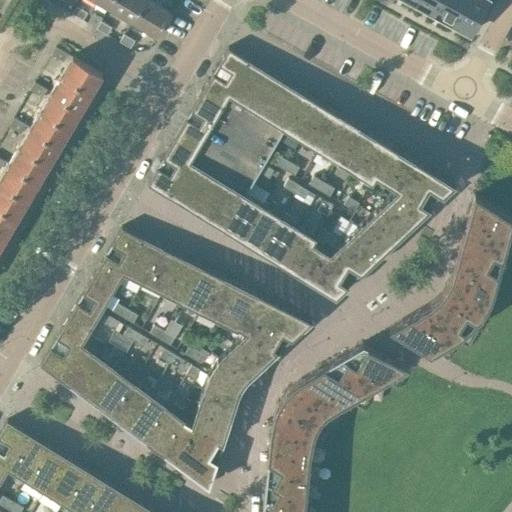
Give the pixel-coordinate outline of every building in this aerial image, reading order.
[(111,0),(108,6),(132,20),(144,0),(111,0)] [(144,0),(132,20),(157,35),(171,12),(150,0),(144,0)] [(415,0),(415,2),(433,11),(439,0),(415,0)] [(439,0),(433,11),(451,21),(462,0),(439,0)] [(462,0),(451,21),(470,31),(486,0),(462,0)] [(72,12),(83,18),(87,11),(76,5),(72,12)] [(96,27),(107,33),(111,26),(100,20),(96,27)] [(120,40),(130,46),(134,39),(124,33),(120,40)] [(51,53),(63,60),(68,52),(56,45),(51,53)] [(228,45),(201,91),(223,103),(250,58),(228,45)] [(50,90),(80,108),(102,72),(72,54),(50,90)] [(168,195),(224,228),(245,191),(246,192),(259,170),(263,162),(284,127),(283,127),(305,91),(250,58),(223,103),(209,126),(188,114),(180,126),(202,139),(195,149),(168,195)] [(30,88),(42,96),(47,88),(35,80),(30,88)] [(29,126),(59,144),(80,108),(50,90),(29,126)] [(201,91),(188,114),(209,126),(223,103),(201,91)] [(283,127),(284,127),(301,138),(323,102),(305,91),(283,127)] [(323,102),(301,138),(319,148),(340,112),(323,102)] [(336,159),(358,122),(340,112),(319,148),(336,159)] [(8,124),(20,132),(25,124),(13,117),(8,124)] [(354,169),(375,133),(358,122),(336,159),(354,169)] [(8,162),(38,180),(59,144),(29,126),(8,162)] [(174,137),(195,149),(202,139),(180,126),(174,137)] [(371,179),(375,173),(393,143),(375,133),(354,169),(371,179)] [(147,182),(168,195),(195,149),(174,137),(147,182)] [(397,186),(429,205),(455,180),(393,143),(375,173),(397,186)] [(274,161),(284,167),(288,159),(278,153),(274,161)] [(284,167),(294,173),(299,166),(288,159),(284,167)] [(0,175),(0,205),(17,216),(38,180),(8,162),(0,175)] [(263,162),(259,170),(269,176),(273,168),(263,162)] [(309,182),(319,188),(323,180),(313,174),(309,182)] [(288,177),(283,185),(294,191),(298,183),(288,177)] [(319,188),(329,194),(334,186),(323,180),(319,188)] [(298,183),(294,191),(304,197),(308,189),(298,183)] [(384,199),(416,218),(429,205),(397,186),(384,199)] [(224,228),(242,238),(263,202),(246,192),(245,191),(224,228)] [(511,213),(475,192),(469,214),(507,237),(511,219),(511,213)] [(344,203),(354,209),(359,201),(348,195),(344,203)] [(323,198),(318,205),(329,212),(333,204),(323,198)] [(370,211),(402,230),(416,218),(384,199),(370,211)] [(242,238),(259,248),(281,212),(263,202),(242,238)] [(0,243),(17,216),(0,205),(0,243)] [(356,224),(389,243),(402,230),(370,211),(356,224)] [(259,248),(277,259),(298,223),(281,212),(259,248)] [(469,214),(464,232),(502,255),(507,237),(469,214)] [(277,259),(294,269),(316,233),(298,223),(277,259)] [(343,237),(375,256),(389,243),(356,224),(343,237)] [(122,225),(94,271),(116,284),(123,272),(144,236),(122,225)] [(411,313),(451,337),(464,329),(482,310),(493,290),(502,255),(464,232),(453,272),(451,277),(448,282),(446,286),(443,290),(439,294),(436,298),(431,301),(427,304),(423,307),(411,313)] [(294,269),(335,294),(362,269),(329,250),(330,250),(313,239),(316,233),(294,269)] [(164,245),(144,236),(123,272),(142,281),(164,245)] [(329,250),(362,269),(375,256),(343,237),(330,250),(329,250)] [(183,254),(164,245),(142,281),(162,291),(183,254)] [(203,264),(183,254),(162,291),(181,300),(203,264)] [(221,273),(203,264),(181,300),(200,309),(221,273)] [(94,271),(67,317),(89,330),(116,284),(94,271)] [(218,318),(240,282),(221,273),(200,309),(218,318)] [(237,325),(258,290),(240,282),(218,318),(237,327),(238,325),(237,325)] [(245,329),(278,348),(311,316),(258,290),(237,325),(238,325),(245,329)] [(112,309),(122,315),(127,307),(116,301),(112,309)] [(122,315),(133,321),(137,313),(127,307),(122,315)] [(389,326),(430,350),(451,337),(411,313),(389,326)] [(109,314),(104,322),(115,328),(119,320),(109,314)] [(40,363),(60,377),(81,341),(82,341),(89,330),(67,317),(40,363)] [(149,331),(159,337),(164,329),(154,323),(149,331)] [(127,325),(123,333),(133,339),(138,331),(127,325)] [(159,337),(170,343),(174,335),(164,329),(159,337)] [(232,342),(264,361),(278,348),(245,329),(232,342)] [(138,331),(133,339),(143,345),(148,337),(138,331)] [(60,377),(78,390),(99,354),(82,341),(81,341),(60,377)] [(363,341),(341,354),(382,378),(408,363),(363,341)] [(221,352),(219,354),(251,374),(264,361),(232,342),(221,352)] [(184,352),(194,358),(199,349),(189,343),(184,352)] [(164,346),(159,354),(169,360),(174,352),(164,346)] [(199,350),(194,358),(200,361),(209,351),(201,346),(199,350)] [(174,352),(169,360),(179,367),(184,359),(174,352)] [(78,390),(95,402),(117,366),(99,354),(78,390)] [(208,370),(240,388),(241,385),(243,382),(246,379),(249,376),(251,374),(219,354),(218,355),(210,367),(208,370)] [(341,354),(323,365),(364,389),(382,378),(341,354)] [(191,363),(185,373),(195,378),(199,367),(191,363)] [(323,365),(305,375),(346,399),(364,389),(323,365)] [(95,402),(113,415),(134,379),(117,366),(95,402)] [(202,387),(234,405),(238,394),(239,390),(240,388),(208,370),(207,373),(202,387)] [(293,383),(289,387),(329,410),(333,407),(346,399),(305,375),(301,377),(297,380),(293,383)] [(113,415),(129,427),(151,391),(134,379),(113,415)] [(196,404),(228,423),(234,405),(202,387),(196,404)] [(282,396),(279,401),(317,424),(319,421),(321,418),(323,415),(326,412),(329,410),(289,387),(285,391),(282,396)] [(129,427),(146,439),(168,403),(151,391),(129,427)] [(274,412),(272,418),(312,442),(312,438),(313,434),(314,431),(315,427),(317,424),(279,401),(276,406),(274,412)] [(146,439),(163,451),(183,416),(183,417),(185,415),(168,403),(146,439)] [(191,422),(222,440),(228,423),(196,404),(191,421),(191,422)] [(163,451),(208,483),(222,440),(191,422),(191,421),(183,417),(183,416),(163,451)] [(7,418),(0,429),(0,475),(1,477),(7,467),(6,467),(28,431),(7,418)] [(270,433),(269,437),(309,461),(310,451),(312,442),(272,418),(271,423),(270,428),(270,433)] [(6,467),(7,467),(25,478),(46,442),(28,431),(6,467)] [(267,457),(307,481),(309,461),(269,437),(267,457)] [(46,442),(25,478),(44,489),(65,453),(46,442)] [(62,500),(83,464),(65,453),(44,489),(62,500)] [(265,477),(305,500),(307,481),(267,457),(266,468),(265,477)] [(80,510),(101,474),(83,464),(62,500),(80,510)] [(82,511),(102,511),(119,485),(101,474),(80,510),(82,511)] [(263,497),(289,511),(303,511),(305,500),(265,477),(263,497)] [(126,511),(136,495),(119,485),(102,511),(126,511)] [(0,496),(0,503),(8,508),(12,500),(2,493),(0,496)] [(149,511),(154,505),(136,495),(126,511),(149,511)] [(261,511),(289,511),(263,497),(261,511)] [(8,508),(14,511),(19,511),(23,506),(12,500),(8,508)]
